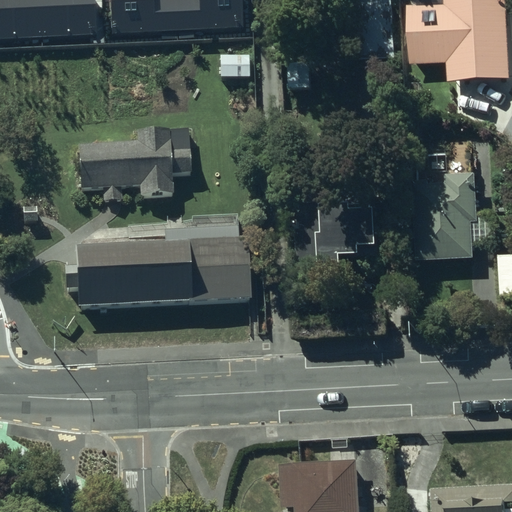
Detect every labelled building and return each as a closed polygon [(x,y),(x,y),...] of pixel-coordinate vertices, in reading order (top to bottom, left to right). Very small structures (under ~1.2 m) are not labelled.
[(351,0),(354,62),(398,60),(395,0),(351,0)] [(508,0),(445,0),(445,6),(414,7),(416,66),(451,65),(452,80),(511,79),(508,0)] [(136,149),(79,151),(81,195),(102,194),(102,206),(124,205),(123,193),(135,193),(136,202),(171,200),(170,179),(190,178),(188,138),(136,140),(136,149)] [(432,181),(418,181),(422,262),(477,259),(476,244),(497,243),(495,215),(481,215),(479,176),(450,177),(450,186),(433,187),(432,181)] [(320,208),(299,209),(303,278),(318,277),(316,247),(325,247),(327,274),(349,273),(348,257),(366,256),(366,246),(376,246),(377,257),(385,257),(383,208),(377,209),(376,202),(328,205),(330,234),(321,234),(320,208)] [(171,248),(86,254),(87,271),(70,272),(71,286),(83,285),(85,306),(198,298),(200,326),(259,322),(253,236),(240,237),(238,215),(169,220),(171,248)] [(363,511),(362,461),(284,464),(286,508),(301,508),(300,511),(363,511)] [(511,485),(435,488),(435,511),(511,511),(511,508),(510,508),(510,503),(511,502),(511,485)]
